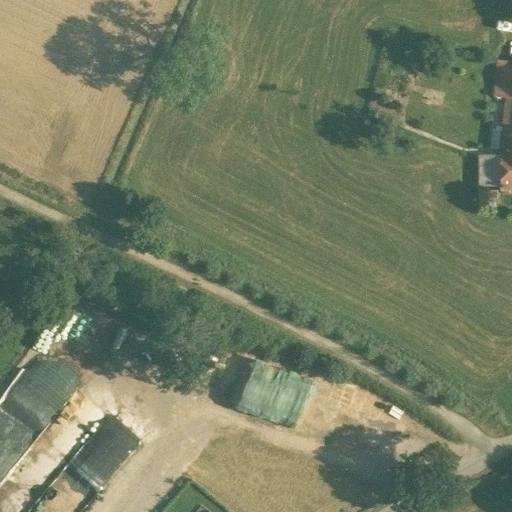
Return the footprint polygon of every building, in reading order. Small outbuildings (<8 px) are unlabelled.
[(415,46),(387,41),(378,92),(406,97),(415,46)] [(511,63),(499,62),(495,98),(506,99),(511,99),(511,63)] [(511,113),(504,113),(502,132),(500,150),(499,155),(511,155),(511,113)] [(502,132),(492,131),(490,149),(500,150),(502,132)] [(511,155),(499,155),(499,164),(500,191),(511,190),(511,155)] [(492,191),(500,191),(499,164),(491,164),(492,191)] [(74,327),(106,343),(115,324),(84,308),(74,327)] [(0,469),(4,469),(73,337),(73,333),(55,324),(41,352),(31,352),(24,365),(24,375),(11,374),(0,396),(0,469)] [(77,407),(20,483),(43,500),(100,424),(77,407)]
